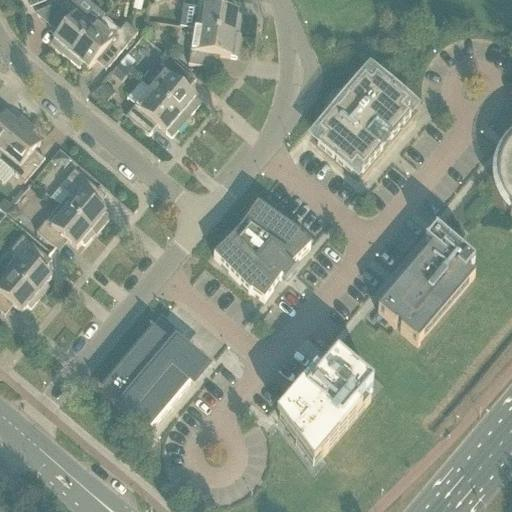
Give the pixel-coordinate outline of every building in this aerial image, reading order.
[(29,0),(30,9),(44,4),(43,0),(29,0)] [(221,13),(222,0),(197,0),(196,10),(197,10),(193,32),(239,39),(239,38),(237,38),(240,18),(236,17),(237,15),(221,13)] [(54,9),(36,17),(49,28),(54,23),(63,31),(59,36),(50,46),(52,48),(54,51),(56,54),(59,56),(61,57),(65,59),(67,60),(96,27),(67,3),(54,9)] [(125,26),(119,33),(103,19),(96,27),(67,60),(79,70),(81,67),(87,72),(98,60),(108,69),(137,36),(125,26)] [(236,61),(239,39),(193,32),(190,53),(189,53),(187,67),(212,71),(214,58),(236,61)] [(191,80),(172,64),(164,57),(155,67),(140,85),(149,93),(149,92),(185,123),(200,106),(182,91),(191,80)] [(408,108),(409,107),(375,78),(374,79),(375,80),(371,85),(369,85),(365,81),(365,80),(364,79),(346,100),(345,99),(343,99),(342,98),(340,98),(338,98),(337,99),(335,99),(334,100),(333,101),(332,103),(331,104),(331,106),(331,107),(331,109),(331,110),(332,112),(333,113),(334,114),(316,136),(317,137),(318,136),(323,140),(323,141),(319,146),(318,145),(317,147),(351,175),(352,174),(351,173),(355,169),(356,168),(361,172),(360,173),(362,174),(410,118),(409,117),(408,118),(403,113),(403,112),(407,107),(408,108)] [(110,109),(120,96),(105,84),(95,97),(110,109)] [(171,141),(185,123),(149,92),(149,93),(135,109),(135,108),(125,119),(148,139),(151,135),(151,127),(153,125),(171,141)] [(19,125),(15,125),(5,117),(0,122),(0,157),(27,126),(22,122),(19,125)] [(30,134),(33,130),(27,126),(0,157),(0,164),(13,176),(12,176),(24,186),(44,162),(34,153),(40,146),(30,138),(30,134)] [(511,146),(507,151),(502,158),(499,165),(497,173),(496,181),(497,189),(499,197),(502,204),(507,211),(511,216),(509,218),(511,220),(511,146)] [(93,207),(101,197),(74,173),(60,190),(68,198),(59,208),(90,234),(105,217),(93,207)] [(3,203),(0,206),(0,213),(5,217),(6,216),(11,210),(3,203)] [(11,210),(6,216),(14,223),(18,218),(17,212),(12,208),(11,210)] [(75,252),(90,234),(59,208),(45,225),(45,224),(35,235),(55,251),(63,241),(75,252)] [(298,239),(299,238),(257,208),(240,231),(234,234),(233,240),(213,260),(249,297),(250,296),(263,305),(281,280),(283,282),(290,275),(288,273),(310,251),(298,239)] [(466,276),(474,267),(435,234),(424,246),(431,252),(377,316),(417,350),(474,283),(466,276)] [(38,271),(47,261),(22,239),(8,256),(14,262),(5,273),(36,298),(51,281),(38,271)] [(21,316),(36,298),(5,273),(0,278),(0,315),(0,316),(9,305),(21,316)] [(175,346),(172,349),(153,333),(100,395),(147,436),(190,386),(187,383),(195,374),(194,362),(175,346)] [(364,399),(371,391),(336,362),(330,370),(324,364),(285,409),(287,411),(278,421),(312,468),(321,458),(322,460),(370,404),(364,399)]
